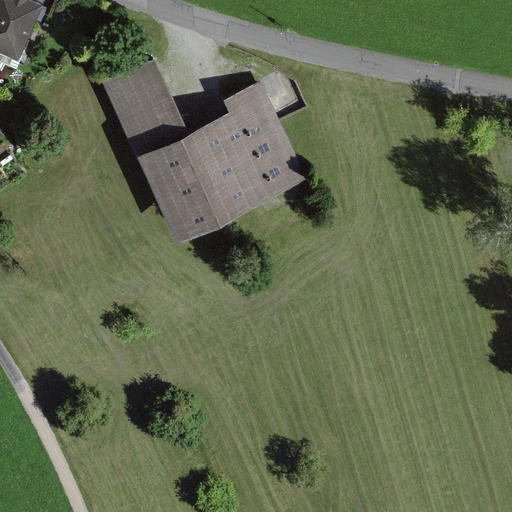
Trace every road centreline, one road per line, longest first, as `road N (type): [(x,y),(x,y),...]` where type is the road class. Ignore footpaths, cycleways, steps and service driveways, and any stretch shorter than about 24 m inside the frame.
road 1 (unclassified): [(161,0),(250,32),(511,88)]
road 2 (track): [(77,511),(35,390)]
